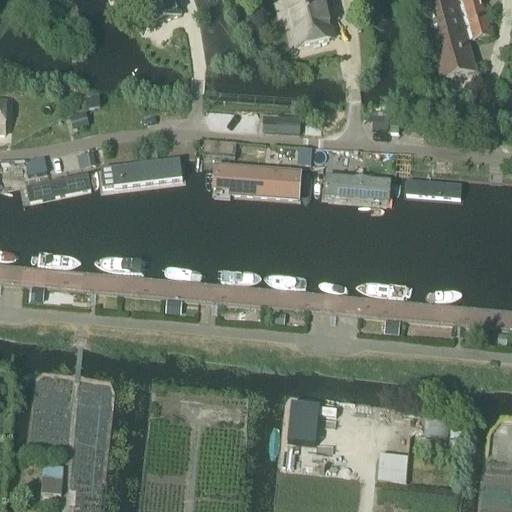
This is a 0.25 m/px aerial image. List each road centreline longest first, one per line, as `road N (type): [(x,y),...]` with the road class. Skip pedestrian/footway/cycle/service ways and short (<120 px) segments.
road 1 (unclassified): [(0,158),(169,133),(511,160)]
road 2 (unclassified): [(0,313),(511,360)]
